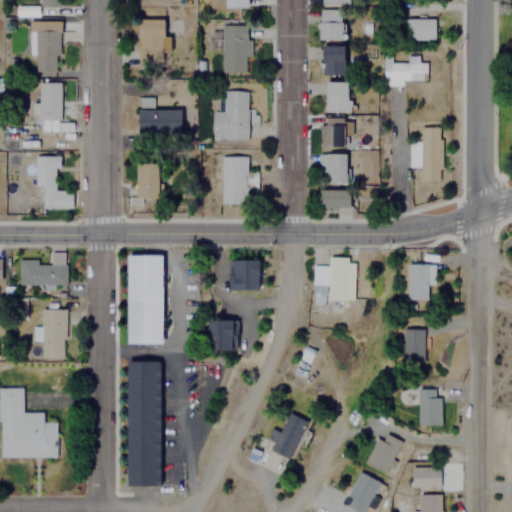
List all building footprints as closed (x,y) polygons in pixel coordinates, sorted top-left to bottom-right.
[(318,39),(343,39),(343,8),(318,8),(318,39)] [(170,51),(170,35),(165,35),(165,18),(138,18),(138,67),(163,67),(163,51),(170,51)] [(434,18),(390,18),(390,40),(434,40),(434,18)] [(29,55),(34,55),(34,71),(59,71),(58,19),(28,20),(29,55)] [(222,72),(245,72),(246,56),(252,56),(252,38),(249,38),(249,24),(222,24),(222,30),(212,30),(211,48),(222,48),(222,72)] [(345,45),(323,45),(323,75),(345,75),(345,45)] [(391,62),(391,56),(381,56),(381,83),(426,83),(426,62),(419,62),(419,56),(406,56),(406,62),(391,62)] [(60,82),(38,82),(38,129),(50,129),(50,122),(60,122),(60,82)] [(324,111),(349,111),(349,82),(324,82),(324,111)] [(246,89),(220,89),(220,111),(211,111),(211,138),(246,138),(246,89)] [(137,132),(181,132),(181,109),(151,109),(151,105),(137,105),(137,132)] [(321,147),(345,147),(344,117),(321,117),(321,147)] [(408,167),(419,166),(419,181),(441,181),(441,127),(419,127),(419,142),(408,142),(408,167)] [(347,153),(316,153),(316,183),(347,183),(347,153)] [(34,186),(41,186),(41,207),(71,207),(71,190),(54,190),(54,168),(59,168),(59,155),(34,155),(34,186)] [(219,204),(246,204),(246,155),(219,155),(219,204)] [(136,162),(136,198),(159,198),(159,162),(136,162)] [(351,208),(351,188),(334,188),(318,188),(318,208),(351,208)] [(65,285),(64,252),(49,252),(49,263),(36,264),(36,259),(17,259),(17,286),(65,285)] [(162,345),(162,254),(126,254),(126,345),(162,345)] [(326,300),(353,300),(354,257),(327,257),(327,265),(311,265),(310,285),(326,286),(326,300)] [(260,290),(260,260),(228,260),(228,271),(211,271),(211,289),(260,290)] [(405,298),(428,298),(428,264),(405,264),(405,298)] [(64,308),(39,308),(39,358),(64,358),(64,308)] [(233,319),(208,319),(208,351),(233,351),(233,319)] [(401,362),(422,362),(422,324),(401,324),(401,362)] [(161,485),(161,362),(127,362),(127,485),(161,485)] [(0,457),(55,457),(55,421),(42,421),(42,411),(21,411),(21,385),(0,385),(0,457)] [(417,424),(439,424),(439,387),(417,387),(417,424)] [(306,421),(288,411),(277,432),(274,430),(265,447),(287,458),(306,421)] [(384,473),(400,441),(379,430),(362,462),(384,473)] [(412,485),(439,485),(439,466),(412,466),(412,485)] [(340,501),(361,511),(377,480),(356,470),(340,501)] [(411,511),(440,511),(440,493),(417,493),(417,511),(411,511)]
